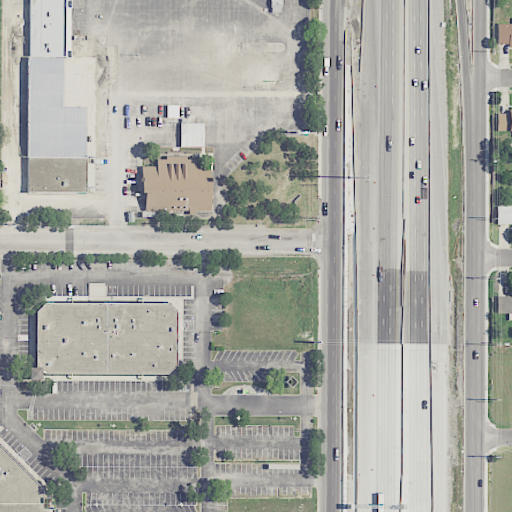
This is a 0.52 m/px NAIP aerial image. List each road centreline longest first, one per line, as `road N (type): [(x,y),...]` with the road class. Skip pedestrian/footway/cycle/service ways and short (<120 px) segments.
road 1 (secondary): [(468,511),(470,0)]
road 2 (motorway): [(422,511),(422,0)]
road 3 (secondary): [(342,24),(335,511)]
road 4 (motorway): [(361,0),(372,230),(387,349)]
road 5 (motorway): [(390,0),(387,349)]
road 6 (residential): [(335,243),(0,240)]
road 7 (motorway): [(422,333),(442,0)]
road 8 (motorway): [(387,349),(388,511)]
